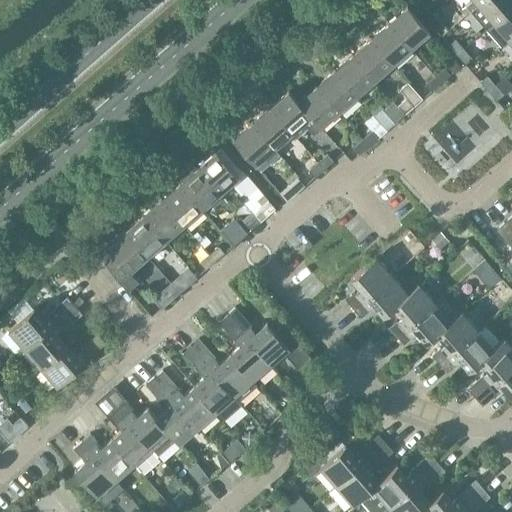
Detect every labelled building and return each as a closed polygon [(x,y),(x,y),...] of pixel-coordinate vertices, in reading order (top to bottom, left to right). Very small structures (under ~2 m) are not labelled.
[(483,0),(470,0),(462,7),(467,14),(469,12),(478,5),(483,0)] [(469,12),(485,30),(511,6),(511,0),(483,0),(478,5),(469,12)] [(418,9),(426,18),(433,12),(425,3),(418,9)] [(407,6),(389,23),(411,48),(430,32),(407,6)] [(501,48),(510,41),(509,41),(511,38),(511,6),(485,30),(501,48)] [(433,12),(426,18),(434,28),(441,22),(433,12)] [(389,23),(371,38),(393,64),(411,48),(389,23)] [(371,38),(353,54),(375,80),(393,64),(371,38)] [(449,45),(457,55),(464,48),(456,39),(449,45)] [(464,48),(457,55),(466,64),(473,58),(464,48)] [(353,54),(335,70),(358,95),(375,80),(353,54)] [(445,68),(435,76),(441,83),(451,75),(445,68)] [(335,70),(317,85),(340,111),(358,95),(335,70)] [(480,81),(488,91),(495,85),(487,75),(480,81)] [(441,83),(435,76),(426,84),(432,91),(441,83)] [(407,97),(397,106),(399,108),(405,115),(408,112),(415,106),(423,99),(408,83),(400,90),(407,97)] [(317,85),(299,101),(312,116),(311,117),(320,128),(340,111),(317,85)] [(495,85),(488,91),(497,100),(504,94),(495,85)] [(289,91),(270,107),(293,133),(297,138),(308,128),(314,135),(321,129),(320,128),(311,117),(312,116),(299,101),(289,91)] [(394,102),(384,110),(390,116),(396,123),(405,115),(399,108),(397,106),(394,102)] [(270,107),(252,123),(275,148),(293,133),(270,107)] [(275,148),(252,123),(233,139),(256,165),(275,148)] [(372,131),(363,139),(369,146),(378,138),(372,131)] [(369,146),(363,139),(354,148),(359,154),(369,146)] [(261,221),(275,209),(243,172),(239,168),(220,148),(216,151),(198,167),(220,193),(231,184),(240,195),(239,196),(255,214),(261,221)] [(328,154),(318,162),(325,169),(334,161),(328,154)] [(325,169),(318,162),(309,171),(315,177),(325,169)] [(198,167),(180,183),(202,209),(210,202),(213,206),(218,202),(221,206),(227,201),(220,193),(198,167)] [(180,183),(161,199),(184,225),(202,209),(180,183)] [(297,193),(297,192),(291,186),(282,194),(287,201),(297,193)] [(161,199),(143,215),(166,240),(184,225),(161,199)] [(255,214),(246,223),(252,230),(261,221),(255,214)] [(143,215),(125,230),(148,256),(166,240),(143,215)] [(242,238),(243,238),(247,234),(241,227),(234,218),(221,230),(234,245),(242,238)] [(511,230),(505,222),(496,230),(511,247),(511,258),(507,263),(511,268),(511,230)] [(99,254),(106,262),(131,290),(139,283),(129,272),(148,256),(125,230),(107,247),(99,254)] [(197,232),(193,235),(204,247),(210,242),(205,236),(202,238),(197,232)] [(441,233),(433,240),(440,248),(448,241),(441,233)] [(219,246),(210,254),(216,261),(225,253),(219,246)] [(216,261),(210,254),(200,262),(206,269),(216,261)] [(347,300),(354,309),(392,275),(376,256),(351,278),(361,289),(355,294),(355,293),(347,300)] [(485,258),(473,269),(479,276),(491,265),(485,258)] [(384,316),(395,307),(394,306),(408,293),(392,275),(354,309),(362,317),(369,310),(369,309),(374,305),(384,316)] [(183,277),(174,285),(180,292),(189,284),(183,277)] [(389,327),(397,336),(436,303),(419,283),(408,293),(394,306),(395,307),(403,317),(398,321),(397,321),(389,327)] [(11,331),(2,338),(15,352),(23,345),(26,349),(75,306),(68,297),(49,313),(50,314),(44,319),(35,308),(21,320),(9,330),(11,331)] [(436,303),(397,336),(404,345),(412,338),(412,337),(417,332),(426,343),(437,334),(436,333),(451,320),(457,315),(451,308),(442,297),(436,303)] [(26,349),(41,367),(67,345),(58,334),(63,330),(64,330),(83,314),(75,306),(26,349)] [(236,307),(228,314),(271,363),(283,352),(298,369),(311,357),(282,324),(275,331),(268,322),(256,332),(252,326),(253,325),(236,307)] [(432,355),(440,363),(478,329),(462,311),(451,320),(436,333),(437,334),(446,344),(441,349),(440,348),(432,355)] [(241,345),(231,354),(253,379),(271,363),(228,314),(219,322),(235,341),(236,340),(241,345)] [(469,370),(480,361),(479,360),(494,348),(478,329),(440,363),(447,372),(455,365),(454,364),(460,359),(469,370)] [(67,345),(41,367),(58,385),(107,342),(99,333),(80,349),(81,350),(76,355),(67,345)] [(200,338),(191,346),(223,382),(234,395),(239,401),(258,385),(253,379),(231,354),(220,363),(215,358),(216,357),(200,338)] [(467,389),(475,397),(511,365),(511,346),(505,338),(494,348),(479,360),(480,361),(489,372),(484,376),(483,375),(467,389)] [(223,382),(191,346),(183,353),(199,372),(200,371),(205,377),(199,382),(194,386),(216,411),(224,420),(242,404),(239,401),(234,395),(223,382)] [(511,365),(475,397),(482,406),(498,392),(497,391),(503,387),(511,397),(511,365)] [(164,370),(155,377),(199,426),(216,411),(194,386),(184,395),(179,389),(180,388),(164,370)] [(169,408),(158,417),(157,418),(170,432),(176,440),(179,443),(199,426),(159,382),(155,377),(150,382),(147,385),(163,404),(164,403),(169,408)] [(23,395),(18,400),(19,402),(18,403),(26,411),(32,405),(23,395)] [(157,418),(158,417),(149,406),(138,416),(133,410),(134,409),(127,402),(119,409),(152,448),(158,456),(176,440),(170,432),(157,418)] [(152,448),(119,409),(110,417),(117,425),(118,424),(122,429),(112,438),(134,463),(141,471),(158,456),(152,448)] [(13,428),(19,434),(29,426),(23,419),(13,428)] [(249,429),(241,436),(248,444),(256,437),(249,429)] [(91,433),(82,441),(116,479),(134,463),(112,438),(102,447),(97,442),(98,441),(91,433)] [(320,467),(337,485),(386,442),(379,434),(360,450),(361,451),(355,456),(346,445),(320,467)] [(236,437),(221,450),(229,459),(244,445),(236,437)] [(82,441),(74,448),(81,456),(82,455),(86,461),(75,471),(83,479),(97,496),(105,505),(124,488),(116,479),(82,441)] [(318,461),(321,466),(345,445),(341,441),(318,461)] [(353,504),(359,499),(379,483),(378,481),(369,471),(374,467),(375,467),(394,451),(386,442),(337,485),(353,504)] [(359,499),(370,511),(380,511),(438,462),(430,454),(412,470),(412,471),(407,476),(397,465),(378,481),(379,483),(359,499)] [(438,462),(380,511),(418,511),(430,502),(429,502),(420,491),(426,486),(427,487),(445,471),(438,462)] [(209,478),(202,470),(194,477),(201,485),(209,478)] [(418,511),(454,511),(483,488),(476,479),(457,495),(458,496),(452,501),(443,490),(429,502),(430,502),(418,511)] [(470,511),(471,511),(472,511),(491,496),(483,488),(454,511),(470,511)] [(181,489),(172,497),(178,505),(188,497),(181,489)] [(298,492),(285,504),(291,511),(305,511),(311,508),(298,492)] [(270,509),(272,511),(284,511),(276,503),(270,509)]
